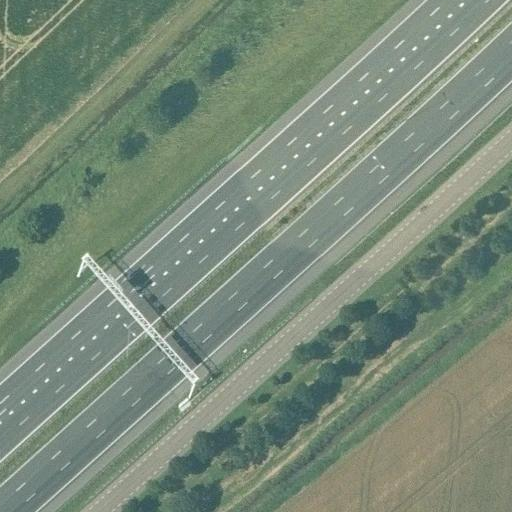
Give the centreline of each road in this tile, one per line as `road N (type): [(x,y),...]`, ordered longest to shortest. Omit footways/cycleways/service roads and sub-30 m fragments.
road 1 (motorway): [(3,511),(511,50)]
road 2 (motorway): [(466,0),(0,423)]
road 3 (unclassified): [(98,511),(511,138)]
road 4 (track): [(0,324),(360,0)]
road 5 (track): [(196,0),(0,188)]
